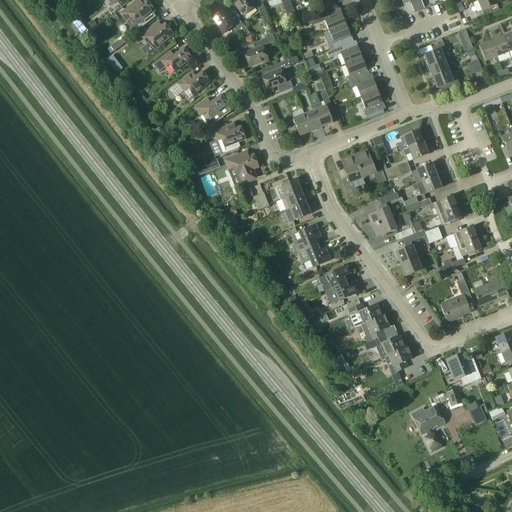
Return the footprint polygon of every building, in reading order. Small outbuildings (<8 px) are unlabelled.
[(138,0),(132,5),(120,14),(126,23),(132,18),(137,25),(138,24),(141,28),(155,17),(152,13),(155,11),(147,1),(143,4),(140,0),(138,0)] [(231,0),(243,16),(255,7),(249,0),(231,0)] [(289,0),(282,0),(281,1),(288,19),(296,15),(289,0)] [(494,0),(480,0),(477,1),(481,12),(496,5),(494,0)] [(335,4),(322,9),(324,14),(337,9),(335,4)] [(215,12),(209,17),(223,34),(235,25),(224,12),(221,8),(220,8),(219,7),(214,11),(215,12)] [(262,7),(257,9),(263,25),(268,23),(262,7)] [(320,16),(309,20),(311,27),(324,21),(329,32),(345,26),(341,14),(339,14),(337,9),(324,14),(320,16)] [(118,20),(115,15),(108,20),(112,25),(118,20)] [(241,23),(236,27),(245,38),(250,34),(241,23)] [(151,28),(140,36),(147,44),(150,41),(156,48),(173,35),(165,25),(155,33),(151,28)] [(329,32),(324,34),(331,51),(333,50),(336,49),(339,48),(337,43),(350,38),(350,37),(345,26),(329,32)] [(511,33),(502,38),(508,53),(511,51),(511,33)] [(244,55),(242,56),(245,62),(246,61),(249,68),(268,61),(262,47),(275,42),(272,36),(252,44),(254,50),(243,54),(244,55)] [(502,38),(491,42),(497,58),(508,53),(502,38)] [(491,42),(478,47),(485,62),(497,58),(491,42)] [(434,52),(423,56),(428,67),(444,61),(440,50),(445,49),(443,43),(432,47),(434,52)] [(331,51),(327,52),(329,59),(340,54),(345,65),(361,59),(359,52),(357,47),(343,52),(341,47),(339,48),(336,49),(333,50),(331,51)] [(169,52),(159,60),(165,68),(169,65),(174,72),(192,59),(184,48),(173,57),(169,52)] [(295,57),(282,62),(285,68),(290,66),(298,63),(295,57)] [(361,59),(345,65),(349,77),(347,78),(349,83),(352,82),(355,81),(368,76),(366,71),(361,59)] [(473,62),(472,62),(476,73),(482,71),(478,60),(477,60),(473,62)] [(444,61),(428,67),(432,78),(449,72),(444,61)] [(262,78),(260,79),(262,85),(264,84),(267,91),(285,84),(281,71),(290,68),(290,66),(285,68),(282,62),(270,67),(272,73),(261,77),(262,78)] [(472,62),(466,65),(471,76),(476,73),(472,62)] [(308,68),(313,78),(319,76),(325,90),(332,88),(326,72),(322,73),(318,64),(308,68)] [(178,84),(170,90),(176,97),(183,91),(184,92),(188,98),(190,98),(193,96),(210,82),(202,72),(192,80),(188,76),(177,84),(178,84)] [(449,72),(432,78),(436,89),(441,87),(443,94),(460,88),(457,81),(454,82),(453,82),(449,72)] [(355,81),(352,82),(354,87),(356,87),(360,99),(377,92),(374,83),(373,80),(370,81),(368,76),(355,81)] [(304,84),(292,88),(294,94),(306,89),(304,84)] [(377,92),(360,99),(365,110),(363,111),(365,117),(382,111),(383,110),(384,110),(377,92)] [(316,94),(310,97),(315,111),(321,128),(332,124),(328,113),(333,111),(328,99),(326,93),(321,95),(323,102),(325,107),(322,108),(316,94)] [(511,95),(511,94),(500,99),(501,104),(511,99),(511,95)] [(206,99),(194,109),(200,117),(206,113),(211,119),(215,124),(230,112),(227,108),(229,106),(221,96),(210,104),(206,99)] [(488,104),(482,106),(484,111),(490,108),(501,104),(500,99),(488,104)] [(365,117),(367,121),(384,114),(383,110),(382,110),(382,111),(365,117)] [(315,111),(304,116),(310,132),(321,128),(315,111)] [(291,114),(286,116),(291,128),(296,126),(300,137),(310,132),(304,116),(293,120),(291,114)] [(226,127),(213,132),(217,141),(222,155),(240,148),(238,143),(245,140),(240,128),(228,133),(226,127)] [(509,135),(501,138),(507,152),(511,150),(511,129),(507,131),(509,135)] [(401,143),(397,145),(400,152),(403,151),(423,143),(418,131),(404,137),(399,139),(401,143)] [(380,136),(372,140),(380,160),(385,158),(381,147),(384,146),(380,136)] [(423,143),(403,151),(405,156),(411,154),(413,161),(427,155),(423,143)] [(367,151),(354,156),(362,179),(373,175),(377,185),(386,181),(379,165),(373,167),(367,151)] [(239,155),(224,161),(224,162),(228,171),(235,168),(238,176),(239,176),(242,185),(256,180),(253,170),(258,168),(254,156),(250,157),(248,152),(239,155)] [(347,178),(341,180),(347,197),(356,193),(352,183),(362,179),(354,156),(341,162),(347,178)] [(431,164),(417,170),(422,182),(436,176),(431,164)] [(205,165),(195,169),(198,176),(208,172),(205,165)] [(396,166),(384,171),(388,182),(401,177),(396,166)] [(422,182),(412,186),(414,192),(418,190),(421,196),(426,194),(441,188),(436,176),(422,182)] [(281,186),(275,189),(280,200),(281,200),(285,198),(301,192),(296,181),(281,187),(281,186)] [(249,189),(241,192),(245,201),(252,198),(253,198),(249,189)] [(285,198),(281,200),(286,211),(290,209),(305,203),(301,192),(285,198)] [(384,198),(379,200),(381,206),(386,204),(399,199),(396,193),(384,198)] [(263,194),(258,196),(263,209),(268,207),(263,194)] [(253,198),(252,198),(257,211),(263,209),(258,196),(253,198)] [(418,203),(406,208),(408,214),(428,206),(430,211),(435,209),(438,215),(456,208),(452,197),(433,204),(431,204),(429,199),(418,203)] [(416,198),(404,202),(406,208),(418,203),(416,198)] [(286,211),(284,211),(289,223),(294,221),(310,215),(305,203),(290,209),(286,211)] [(387,208),(367,216),(372,227),(392,219),(387,208)] [(456,208),(438,215),(442,226),(460,219),(456,208)] [(234,209),(222,214),(228,228),(237,224),(234,217),(237,216),(234,209)] [(392,219),(372,227),(376,238),(396,230),(392,219)] [(292,222),(279,227),(282,233),(295,227),(292,222)] [(419,224),(413,226),(415,232),(421,230),(419,224)] [(301,240),(293,243),(298,254),(311,248),(309,242),(320,238),(315,226),(298,233),(301,240)] [(438,228),(425,233),(426,237),(427,239),(440,234),(438,228)] [(472,228),(447,238),(451,249),(458,246),(476,239),(472,228)] [(411,229),(393,236),(396,242),(413,234),(411,229)] [(252,231),(245,234),(250,246),(258,242),(252,231)] [(424,231),(412,235),(414,241),(426,237),(425,233),(424,231)] [(440,234),(427,239),(429,244),(442,239),(440,234)] [(476,239),(458,246),(462,257),(481,250),(476,239)] [(412,246),(395,253),(400,265),(417,258),(412,246)] [(311,248),(298,254),(302,264),(310,261),(313,268),(330,261),(325,249),(313,254),(311,248)] [(417,258),(400,265),(405,277),(422,271),(417,258)] [(445,266),(438,268),(441,274),(454,269),(452,263),(450,260),(443,263),(445,266)] [(492,260),(484,263),(486,269),(494,266),(492,260)] [(327,275),(318,279),(324,292),(333,288),(345,283),(343,277),(350,275),(346,267),(327,275)] [(438,268),(427,273),(429,279),(441,274),(438,268)] [(461,297),(441,305),(448,323),(462,317),(462,316),(469,313),(467,306),(473,304),(462,273),(457,275),(459,283),(457,284),(461,297)] [(489,284),(473,291),(480,308),(499,301),(499,302),(509,298),(499,274),(487,278),(489,284)] [(345,283),(333,288),(339,302),(358,294),(354,286),(348,289),(345,283)] [(361,305),(348,310),(351,316),(356,328),(361,326),(363,325),(366,324),(381,317),(376,305),(364,311),(361,305)] [(363,325),(361,326),(366,338),(364,338),(366,344),(371,342),(384,337),(381,331),(389,328),(384,316),(381,317),(366,324),(363,325)] [(511,337),(510,333),(495,339),(500,351),(511,346),(511,337)] [(384,337),(371,342),(374,348),(376,347),(381,359),(383,358),(389,355),(404,349),(404,348),(399,337),(386,342),(384,337)] [(511,346),(500,351),(505,364),(511,361),(511,346)] [(389,355),(383,358),(388,369),(392,367),(394,373),(407,368),(408,368),(406,362),(411,360),(406,347),(404,348),(404,349),(389,355)] [(462,354),(446,360),(455,380),(460,378),(463,386),(480,379),(472,360),(465,363),(462,354)] [(335,357),(334,358),(343,376),(348,373),(347,373),(354,369),(353,367),(350,368),(348,365),(346,366),(341,355),(335,357)] [(458,389),(446,393),(451,408),(462,404),(458,389)] [(474,402),(465,406),(469,413),(473,422),(484,416),(480,408),(477,409),(474,402)] [(423,409),(411,415),(413,420),(419,432),(420,431),(422,435),(425,433),(427,435),(423,437),(430,449),(431,451),(441,446),(440,444),(434,432),(430,434),(429,432),(444,424),(442,420),(436,408),(435,408),(435,407),(424,412),(423,409)] [(488,411),(492,423),(505,419),(501,407),(488,411)]
